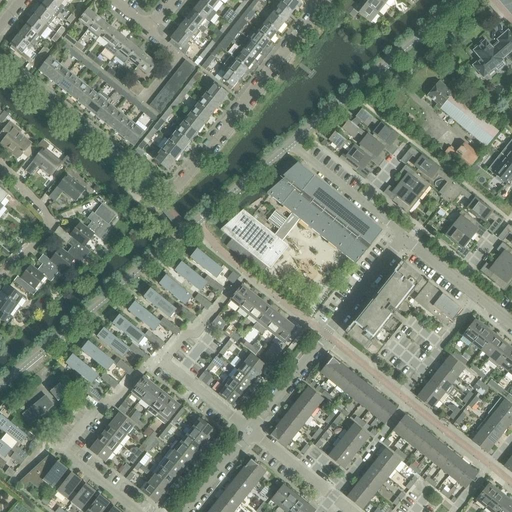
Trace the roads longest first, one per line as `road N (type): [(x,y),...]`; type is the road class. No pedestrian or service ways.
road 1 (residential): [(247,429),(403,235)]
road 2 (residential): [(170,192),(322,0)]
road 3 (residential): [(170,192),(0,58)]
road 4 (residential): [(247,429),(161,361),(233,286)]
road 5 (residential): [(0,272),(45,232),(47,215),(0,162)]
road 6 (residential): [(352,511),(247,429)]
